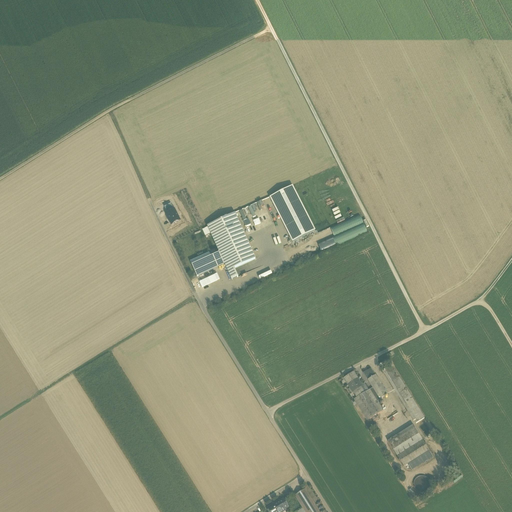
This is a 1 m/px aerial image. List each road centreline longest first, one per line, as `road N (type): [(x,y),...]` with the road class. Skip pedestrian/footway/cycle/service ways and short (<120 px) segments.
road 1 (track): [(511,348),(483,302),(422,332),(256,0)]
road 2 (track): [(0,179),(111,109),(270,28)]
road 3 (unclassified): [(305,474),(266,411),(422,332)]
road 4 (track): [(195,295),(0,418)]
